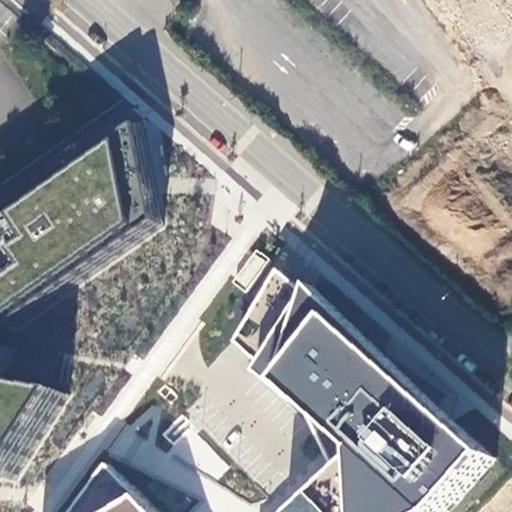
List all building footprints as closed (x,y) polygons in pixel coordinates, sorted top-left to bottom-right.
[(427,0),(440,23),(483,0),(427,0)] [(166,225),(145,126),(88,166),(0,228),(0,318),(18,329),(166,225)] [(243,275),(240,280),(250,287),(268,262),(258,255),(255,259),(243,275)] [(303,511),(451,511),(499,460),(320,289),(314,297),(302,289),(292,278),(284,270),(240,343),(247,349),(254,355),(263,363),(268,367),(264,375),(309,410),(334,461),(341,476),(303,511)] [(71,395),(0,384),(0,476),(17,478),(71,395)] [(155,511),(111,467),(78,511),(155,511)]
